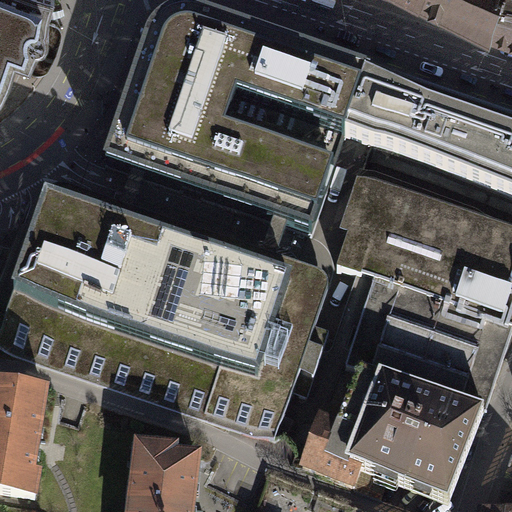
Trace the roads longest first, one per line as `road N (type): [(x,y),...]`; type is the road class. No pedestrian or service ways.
road 1 (primary): [(253,0),(511,86)]
road 2 (unclassified): [(107,0),(60,109),(0,157)]
